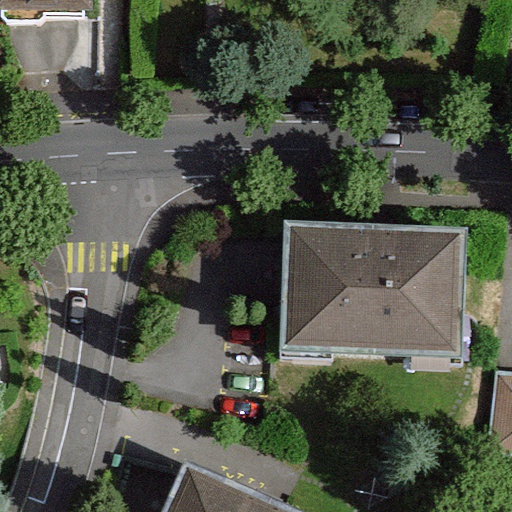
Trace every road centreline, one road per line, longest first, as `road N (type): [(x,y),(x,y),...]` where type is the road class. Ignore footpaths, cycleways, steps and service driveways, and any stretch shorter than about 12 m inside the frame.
road 1 (tertiary): [(511,162),(344,155),(90,160)]
road 2 (residential): [(90,160),(91,391),(54,511)]
